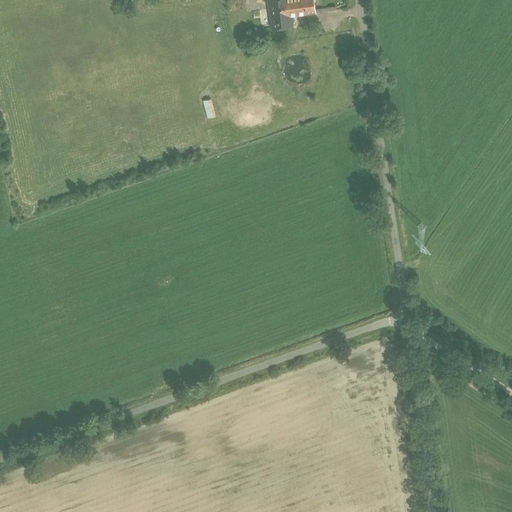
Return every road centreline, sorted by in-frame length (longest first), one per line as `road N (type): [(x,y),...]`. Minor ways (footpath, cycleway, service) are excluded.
road 1 (unclassified): [(0,461),(405,315)]
road 2 (unclassified): [(405,315),(359,0)]
road 3 (unclassified): [(434,511),(405,315)]
road 4 (track): [(408,335),(423,334),(511,390)]
